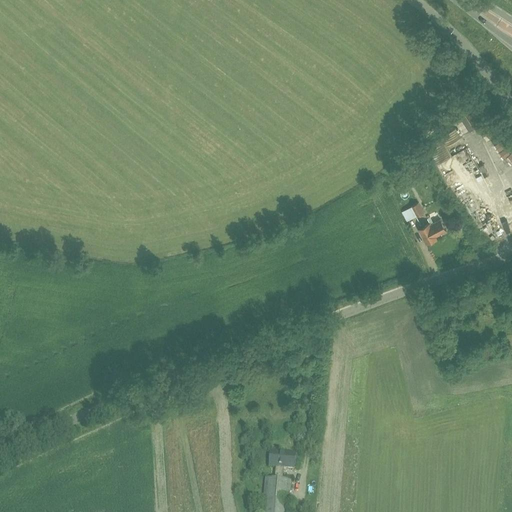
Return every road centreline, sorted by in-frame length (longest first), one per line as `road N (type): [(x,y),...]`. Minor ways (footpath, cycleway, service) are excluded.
road 1 (tertiary): [(0,456),(176,376),(511,256)]
road 2 (unknown): [(310,327),(299,493)]
road 3 (unclassified): [(413,0),(450,30),(511,105)]
